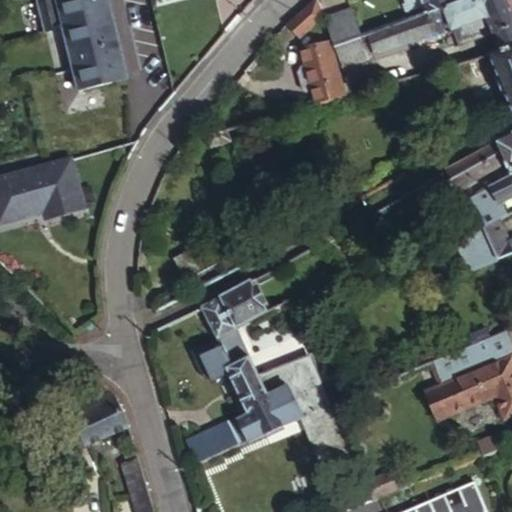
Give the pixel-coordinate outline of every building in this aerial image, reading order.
[(38,0),(44,29),(62,25),(77,88),(126,75),(114,26),(109,2),(108,0),(38,0)] [(108,0),(109,2),(114,26),(128,23),(122,0),(108,0)] [(495,34),(500,49),(511,45),(511,14),(506,0),(446,0),(424,7),(426,15),(405,21),(363,33),(369,52),(408,40),(426,35),(431,34),(437,35),(484,21),(490,36),(495,34)] [(402,4),(405,13),(424,7),(421,0),(403,0),(405,3),(402,4)] [(402,13),(405,21),(426,15),(424,7),(405,13),(402,13)] [(323,15),(326,24),(329,38),(331,43),(355,36),(358,35),(351,8),(323,15)] [(329,38),(326,24),(302,31),(306,45),(325,39),(329,38)] [(355,36),(331,43),(342,81),(344,87),(362,81),(355,59),(361,58),(355,36)] [(336,82),(325,39),(306,45),(297,46),(302,63),(298,64),(293,70),(297,84),(303,88),(307,86),(311,100),(338,93),(336,82)] [(511,45),(500,49),(489,52),(511,104),(511,45)] [(336,82),(338,93),(345,91),(344,87),(342,81),(336,82)] [(219,126),(200,131),(203,142),(223,137),(219,126)] [(460,162),(449,169),(457,188),(506,165),(510,174),(511,172),(511,137),(480,152),(460,162)] [(0,190),(0,232),(34,222),(37,231),(78,218),(64,171),(0,190)] [(468,193),(484,232),(510,217),(502,199),(511,194),(511,172),(510,174),(468,193)] [(511,222),(510,217),(484,232),(493,252),(511,242),(511,222)] [(260,259),(277,250),(271,239),(255,248),(260,259)] [(511,257),(511,242),(493,252),(498,264),(511,257)] [(383,282),(365,257),(352,268),(369,292),(383,282)] [(252,282),(203,307),(217,339),(238,329),(266,316),(252,282)] [(238,329),(217,339),(221,348),(229,365),(250,356),(238,329)] [(267,397),(250,356),(229,365),(221,348),(206,356),(207,359),(204,364),(207,371),(213,373),(218,383),(233,376),(251,413),(270,404),(267,397)] [(511,419),(511,356),(430,390),(444,421),(499,397),(510,421),(511,419)] [(287,387),(267,397),(270,404),(251,413),(233,422),(236,429),(245,448),(326,411),(308,368),(284,379),(287,387)] [(104,385),(96,383),(71,405),(74,412),(70,415),(73,422),(49,432),(60,461),(130,429),(119,408),(104,385)] [(191,440),(202,467),(214,461),(206,443),(236,429),(233,422),(232,420),(191,440)] [(214,461),(245,448),(236,429),(206,443),(214,461)] [(155,511),(138,459),(124,463),(138,511),(155,511)] [(477,511),(466,486),(406,511),(477,511)]
